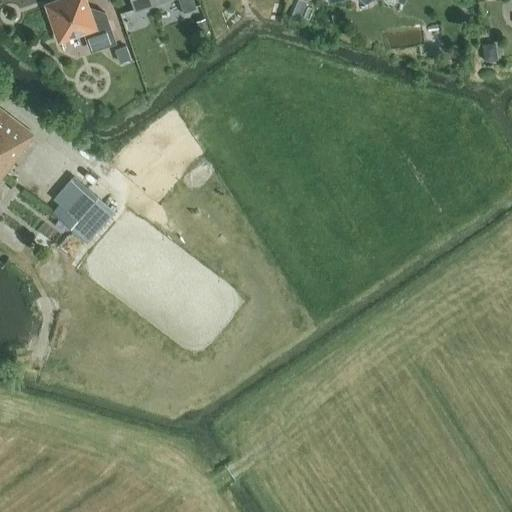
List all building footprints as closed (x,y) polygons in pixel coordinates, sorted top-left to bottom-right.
[(90,18),(83,0),(63,0),(47,6),(59,40),(83,31),(88,47),(89,47),(90,52),(115,43),(105,13),(90,18)] [(131,0),(135,10),(162,0),(178,0),(183,13),(196,8),(193,0),(131,0)] [(295,5),(290,17),(298,20),(306,1),(303,0),(292,0),(290,4),(295,5)] [(208,32),(204,18),(196,21),(200,34),(208,32)] [(114,50),(119,64),(131,59),(126,46),(114,50)] [(0,180),(35,135),(5,112),(0,118),(0,180)] [(62,207),(78,188),(69,180),(52,198),(62,207)] [(68,213),(77,220),(77,221),(70,230),(85,244),(113,212),(109,208),(87,190),(68,213)]
